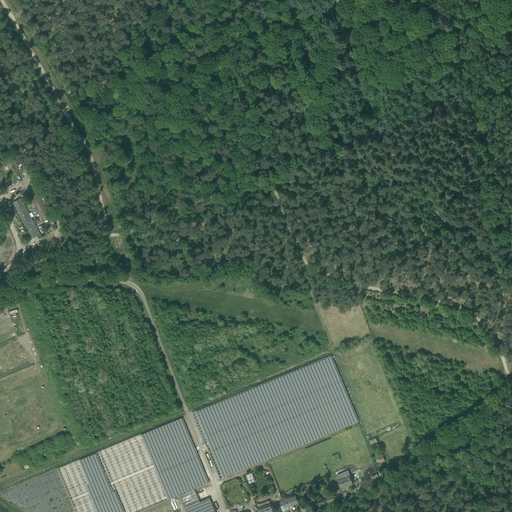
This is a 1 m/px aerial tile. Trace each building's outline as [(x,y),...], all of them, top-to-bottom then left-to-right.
[(28,194),(45,227),(47,230),(55,226),(36,190),(34,187),(32,188),(33,191),(28,194)] [(40,234),(38,231),(21,198),(12,202),(31,239),(40,234)] [(194,412),(192,413),(219,479),(281,454),(344,428),(359,422),(331,355),(194,412)] [(214,511),(209,498),(199,502),(194,489),(209,483),(182,417),(115,447),(58,470),(75,511),(138,511),(178,496),(185,511),(214,511)] [(376,438),(369,440),(371,446),(377,443),(377,442),(376,438)] [(348,470),(336,475),(338,480),(341,488),(341,487),(347,485),(347,486),(352,484),(350,476),(348,470)] [(295,495),(282,500),(284,505),(281,506),(283,511),(289,509),(288,506),(298,503),(295,495)]
